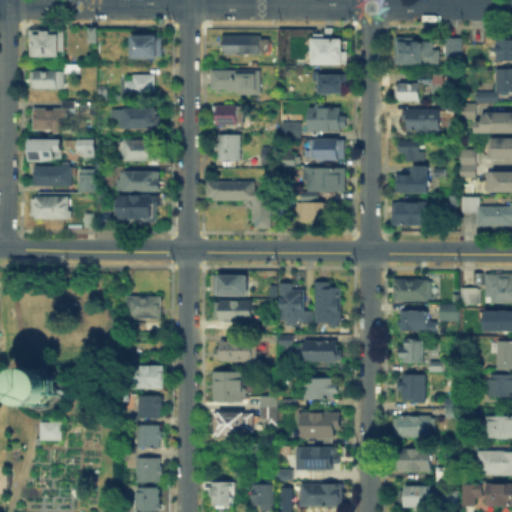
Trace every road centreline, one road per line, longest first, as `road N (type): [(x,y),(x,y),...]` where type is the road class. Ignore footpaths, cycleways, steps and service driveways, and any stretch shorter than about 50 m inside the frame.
road 1 (residential): [(0,3),(511,7)]
road 2 (residential): [(367,511),(371,0)]
road 3 (residential): [(185,511),(188,0)]
road 4 (tertiary): [(4,247),(511,253)]
road 5 (residential): [(4,247),(6,0)]
